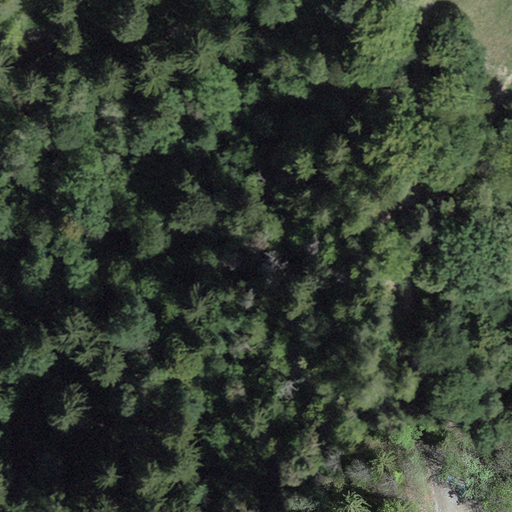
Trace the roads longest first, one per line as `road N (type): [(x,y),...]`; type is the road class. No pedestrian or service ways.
road 1 (track): [(362,511),(327,445),(298,360),(305,284),(298,249),(277,217),(296,146),(289,106),(252,62),(158,37),(79,27),(0,38)]
road 2 (track): [(439,511),(414,395),(390,0)]
